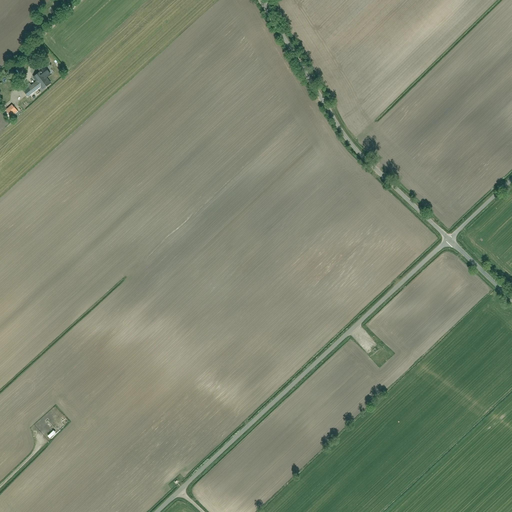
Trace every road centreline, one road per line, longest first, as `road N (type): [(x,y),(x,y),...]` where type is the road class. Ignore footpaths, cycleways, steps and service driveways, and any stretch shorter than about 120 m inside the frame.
road 1 (unclassified): [(157,511),(449,240)]
road 2 (unclassified): [(262,0),(343,133),(449,240)]
